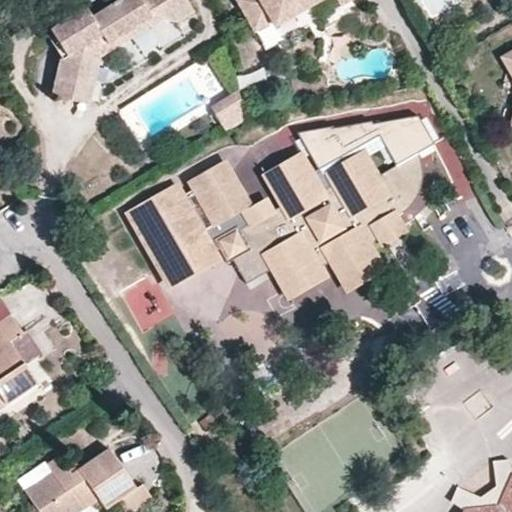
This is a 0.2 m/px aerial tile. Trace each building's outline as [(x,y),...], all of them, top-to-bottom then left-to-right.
[(76,26),(70,18),(51,30),(67,57),(61,59),(53,93),(89,103),(94,85),(84,82),(93,52),(153,17),(162,19),(176,23),(194,12),(186,0),(118,0),(92,16),(76,26)] [(234,0),(254,32),(272,21),(259,0),(234,0)] [(259,0),(272,21),(307,0),(311,6),(321,0),(335,0),(339,5),(347,0),(259,0)] [(307,0),(272,21),(275,26),(311,6),(307,0)] [(87,7),(70,18),(76,26),(92,16),(87,7)] [(84,82),(94,85),(100,57),(162,19),(153,17),(93,52),(84,82)] [(511,49),(499,57),(511,81),(511,116),(510,127),(511,127),(511,49)] [(213,113),(223,129),(242,117),(236,91),(229,95),(233,101),(213,113)] [(210,107),(213,113),(233,101),(229,95),(210,107)] [(369,121),(300,131),(320,167),(380,134),(396,164),(417,152),(431,144),(415,116),(371,123),(369,121)] [(452,141),(436,148),(459,200),(475,193),(452,141)] [(168,283),(210,257),(209,253),(218,248),(227,263),(232,259),(246,284),(263,274),(259,267),(269,262),(273,268),(286,289),(295,284),(297,286),(307,279),(306,277),(332,263),(344,281),(371,265),(371,254),(375,247),(379,234),(380,231),(376,222),(391,214),(394,217),(397,216),(407,210),(420,191),(422,181),(423,169),(421,161),(417,152),(396,164),(378,174),(367,158),(361,161),(352,166),(350,165),(343,170),(342,172),(334,178),(331,179),(333,184),(320,190),(302,161),(288,170),(287,168),(278,174),(278,175),(269,181),(281,204),(249,222),(241,208),(246,205),(221,164),(190,182),(192,189),(180,196),(174,187),(127,214),(168,283)] [(330,169),(334,178),(342,172),(343,170),(350,165),(352,166),(361,161),(356,153),(330,169)] [(264,173),(269,181),(278,175),(278,174),(287,168),(288,170),(302,161),(298,154),(264,173)] [(405,231),(397,216),(394,217),(391,214),(376,222),(380,231),(379,234),(385,243),(405,231)] [(371,265),(344,281),(350,290),(386,268),(375,247),(371,254),(371,265)] [(214,263),(210,257),(168,283),(172,289),(214,263)] [(259,267),(263,274),(273,268),(269,262),(259,267)] [(0,300),(0,321),(11,314),(1,299),(0,300)] [(23,332),(11,314),(0,321),(0,409),(38,384),(24,362),(10,341),(23,332)] [(10,341),(24,362),(37,352),(23,332),(10,341)] [(38,384),(10,403),(14,409),(42,390),(38,384)] [(25,492),(38,511),(58,511),(62,510),(62,511),(80,511),(98,500),(105,510),(117,502),(136,489),(109,448),(80,469),(71,474),(66,465),(59,456),(48,464),(53,473),(25,492)] [(73,459),(66,465),(71,474),(80,469),(73,459)] [(493,462),(496,486),(480,497),(458,487),(452,502),(463,510),(463,511),(511,511),(511,467),(508,461),(493,462)] [(136,489),(117,502),(124,511),(131,511),(152,499),(142,484),(136,489)]
